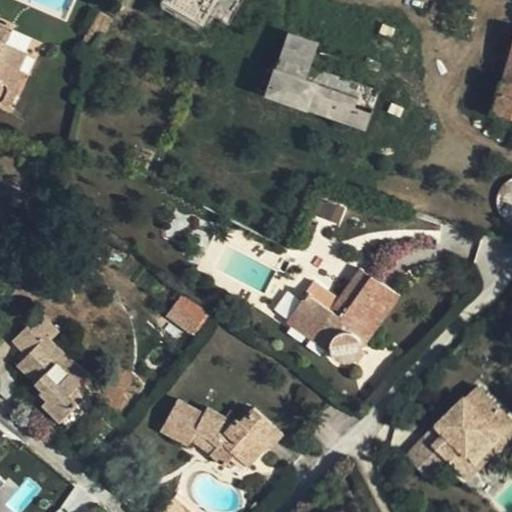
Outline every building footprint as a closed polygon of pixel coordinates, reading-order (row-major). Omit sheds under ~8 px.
[(162,0),(161,4),(206,24),(216,0),(162,0)] [(99,11),(91,29),(102,35),(111,17),(99,11)] [(0,104),(3,106),(20,70),(28,53),(4,41),(10,27),(0,22),(0,104)] [(102,35),(91,29),(80,52),(92,58),(102,35)] [(270,93),(368,127),(374,110),(356,104),(359,96),(306,78),(319,40),(292,31),(270,93)] [(511,67),(507,66),(493,110),(511,115),(511,67)] [(27,73),(20,70),(3,106),(10,109),(27,73)] [(338,298),(314,281),(287,320),(330,349),(333,355),(336,359),(340,361),(344,362),(350,363),(355,361),(358,358),(361,355),(363,351),(363,345),(398,296),(359,268),(338,298)] [(180,294),(166,316),(195,335),(209,312),(180,294)] [(70,395),(82,382),(62,362),(69,356),(34,323),(11,346),(23,359),(18,364),(43,390),(50,396),(43,404),(67,427),(85,410),(70,395)] [(89,375),(69,356),(62,362),(82,382),(89,375)] [(492,433),(511,414),(511,405),(488,378),(455,408),(468,421),(461,429),(454,423),(438,436),(453,452),(471,473),(485,461),(481,455),(497,439),(492,433)] [(36,397),(43,404),(50,396),(43,390),(36,397)] [(190,444),(192,441),(196,432),(210,438),(216,446),(210,454),(223,466),(234,453),(248,465),(266,445),(271,449),(284,434),(254,409),(242,422),(238,419),(235,421),(210,408),(207,414),(178,399),(161,429),(190,444)] [(455,408),(432,430),(438,436),(454,423),(461,429),(468,421),(455,408)] [(511,435),(511,414),(492,433),(497,439),(481,455),(485,461),(511,435)] [(438,436),(432,430),(413,446),(434,469),(453,452),(438,436)] [(192,441),(210,454),(216,446),(210,438),(196,432),(192,441)] [(202,511),(206,508),(176,482),(162,497),(180,511),(202,511)]
